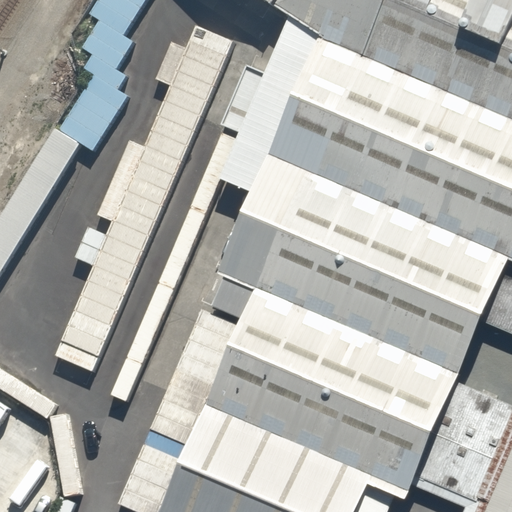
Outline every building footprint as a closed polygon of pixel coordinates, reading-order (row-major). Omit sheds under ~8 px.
[(60,130),(53,126),(0,214),(0,284),(80,151),(89,156),(126,95),(119,91),(129,74),(121,70),(140,39),(125,30),(142,0),(98,0),(89,17),(98,23),(82,48),(93,55),(84,70),(93,75),(60,130)] [(328,42),(511,125),(511,0),(273,0),(270,5),(328,42)] [(102,359),(237,41),(197,23),(187,45),(172,39),(153,83),(167,89),(144,142),(129,135),(95,217),(109,223),(59,341),(102,359)] [(511,128),(323,49),(273,166),(511,266),(511,128)] [(262,296),(464,382),(511,268),(269,165),(221,279),(262,296)] [(255,296),(207,415),(371,485),(408,500),(457,383),(255,296)] [(357,511),(368,489),(204,419),(161,511),(357,511)] [(511,511),(511,462),(490,511),(511,511)]
